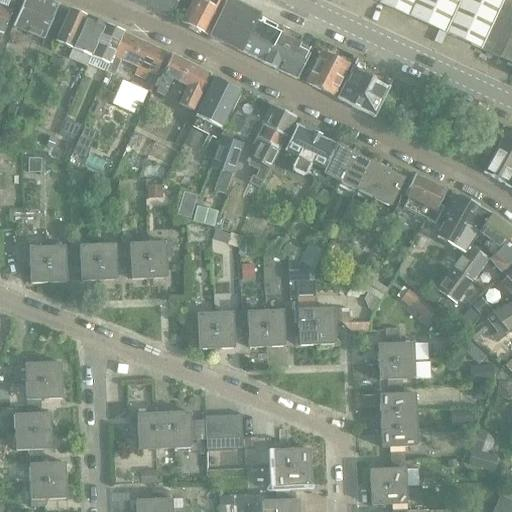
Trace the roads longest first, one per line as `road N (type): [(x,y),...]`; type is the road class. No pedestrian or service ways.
road 1 (residential): [(85,0),(221,57),(511,210)]
road 2 (residential): [(345,511),(342,434),(94,336)]
road 3 (unclassified): [(511,103),(290,0)]
road 4 (residential): [(99,511),(94,336)]
